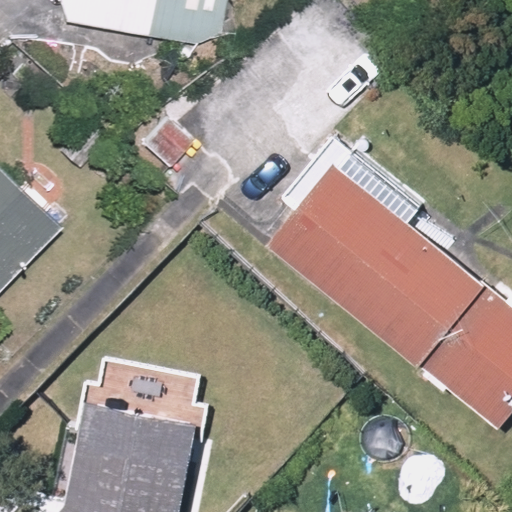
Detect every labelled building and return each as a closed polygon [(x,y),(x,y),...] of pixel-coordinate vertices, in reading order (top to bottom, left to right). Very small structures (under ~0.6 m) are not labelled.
[(65,0),(68,12),(230,39),(236,0),(65,0)] [(350,0),(329,0),(288,30),(326,84),(382,44),(350,0)] [(0,287),(74,212),(0,136),(0,325),(3,322),(0,319),(0,287)] [(511,274),(355,142),(280,230),(510,425),(511,421),(511,274)] [(188,511),(204,412),(97,395),(82,492),(63,511),(188,511)]
